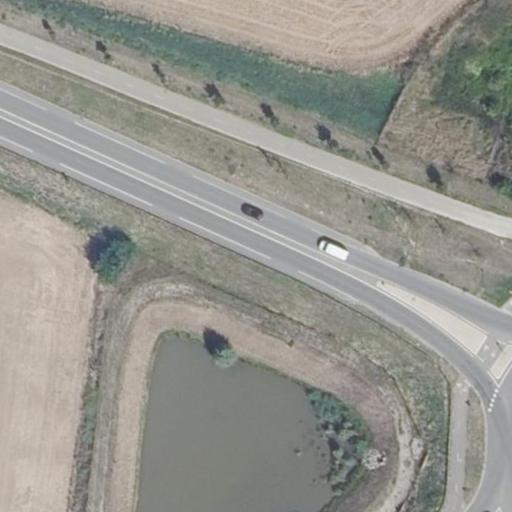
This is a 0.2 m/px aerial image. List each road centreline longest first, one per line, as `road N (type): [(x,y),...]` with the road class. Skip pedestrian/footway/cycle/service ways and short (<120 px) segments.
road 1 (primary): [(9,118),(368,294),(425,331),(486,385),(510,459)]
road 2 (primary): [(511,333),(432,291),(9,118)]
